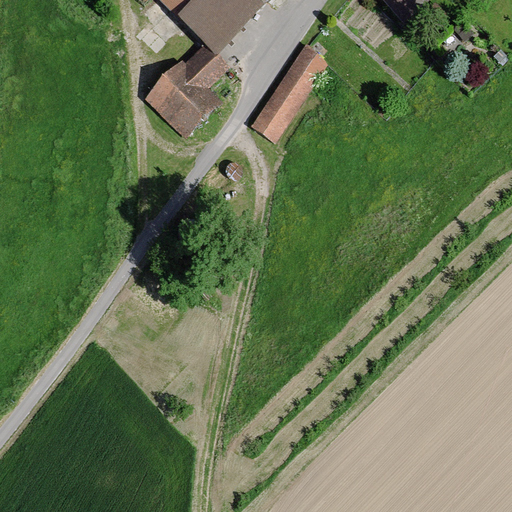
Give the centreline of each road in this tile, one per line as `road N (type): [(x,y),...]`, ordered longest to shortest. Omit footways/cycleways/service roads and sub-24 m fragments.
road 1 (track): [(0,438),(220,146)]
road 2 (residential): [(318,0),(220,146)]
